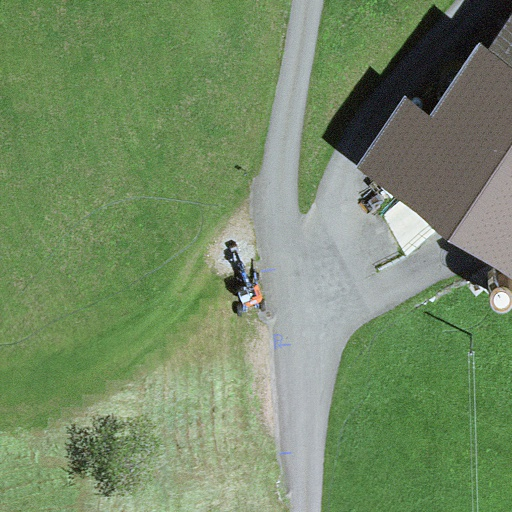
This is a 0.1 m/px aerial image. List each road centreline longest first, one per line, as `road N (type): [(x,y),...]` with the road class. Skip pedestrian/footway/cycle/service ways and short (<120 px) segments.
road 1 (unclassified): [(304,0),(278,207),(291,315),(289,511)]
road 2 (track): [(466,0),(366,136),(291,315)]
